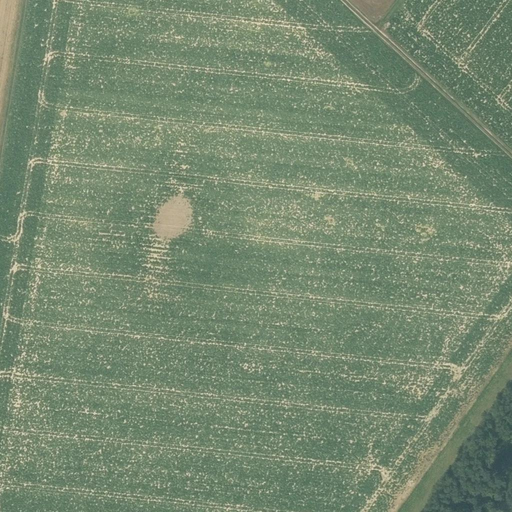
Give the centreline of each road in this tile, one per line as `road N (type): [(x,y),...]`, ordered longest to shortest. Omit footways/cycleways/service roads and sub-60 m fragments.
road 1 (track): [(511,146),(350,0)]
road 2 (track): [(22,0),(0,137)]
